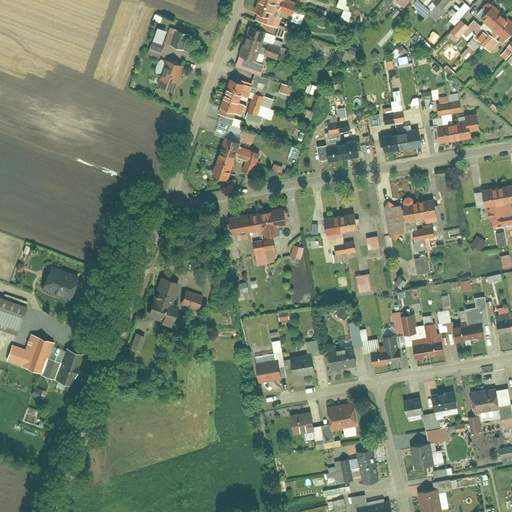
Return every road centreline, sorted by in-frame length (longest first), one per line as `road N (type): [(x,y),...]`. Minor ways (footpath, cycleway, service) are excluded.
road 1 (residential): [(511,143),(166,206)]
road 2 (unclassified): [(166,206),(57,511)]
road 3 (unclassified): [(241,0),(166,206)]
road 4 (residential): [(511,357),(376,381)]
road 5 (residential): [(407,511),(376,381)]
